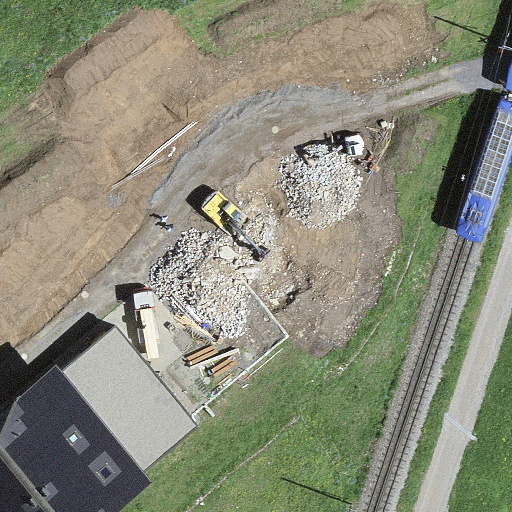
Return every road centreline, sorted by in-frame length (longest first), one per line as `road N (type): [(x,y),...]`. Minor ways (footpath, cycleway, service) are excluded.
road 1 (track): [(511,79),(481,72),(239,141),(190,179),(125,273),(0,384)]
road 2 (track): [(511,256),(427,511)]
